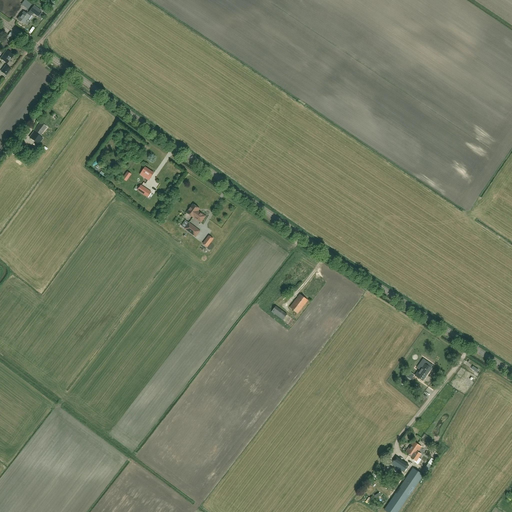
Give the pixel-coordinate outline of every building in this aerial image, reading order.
[(41,11),(34,5),(30,11),(33,14),(37,16),(41,11)] [(33,14),(30,11),(27,14),(24,12),(20,16),(21,17),(18,20),(23,24),(25,22),(27,25),(30,21),(27,19),(29,16),(30,16),(31,14),(32,15),(33,14)] [(10,59),(11,59),(14,55),(7,50),(0,59),(7,64),(10,59)] [(6,76),(11,69),(6,66),(1,72),(6,76)] [(38,139),(40,137),(47,127),(41,123),(33,132),(34,132),(32,135),(37,140),(38,139)] [(149,181),(154,173),(145,167),(140,175),(149,181)] [(151,192),(141,185),(138,190),(148,197),(151,192)] [(193,204),(187,213),(193,217),(201,223),(205,217),(199,212),(198,211),(200,209),(199,209),(199,207),(197,206),(196,206),(193,204)] [(196,237),(200,231),(189,223),(185,228),(196,237)] [(213,239),(209,236),(203,244),(207,247),(213,239)] [(298,313),(308,300),(300,294),(290,307),(298,313)] [(271,312),(283,320),(287,314),(276,306),(271,312)] [(292,317),(287,323),(290,325),(295,319),(292,317)] [(423,381),(431,368),(424,363),(415,376),(423,381)] [(458,376),(462,378),(466,370),(462,368),(458,376)] [(406,377),(411,380),(415,375),(410,371),(406,377)] [(418,452),(421,447),(413,441),(406,452),(412,456),(411,458),(416,461),(421,455),(418,452)] [(392,464),(405,473),(410,466),(397,457),(392,464)] [(401,487),(411,493),(424,475),(414,468),(401,487)] [(392,511),(398,511),(411,493),(401,487),(386,508),(392,511)]
